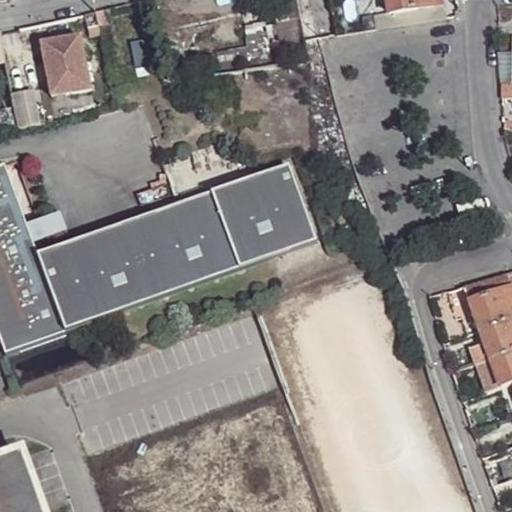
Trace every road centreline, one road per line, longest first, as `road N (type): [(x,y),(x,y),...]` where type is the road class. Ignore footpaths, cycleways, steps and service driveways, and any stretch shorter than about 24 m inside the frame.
road 1 (residential): [(490,511),(422,295),(429,281),(511,253)]
road 2 (residential): [(477,0),(485,145),(511,198)]
road 3 (unknown): [(0,148),(70,142),(104,165),(121,196)]
